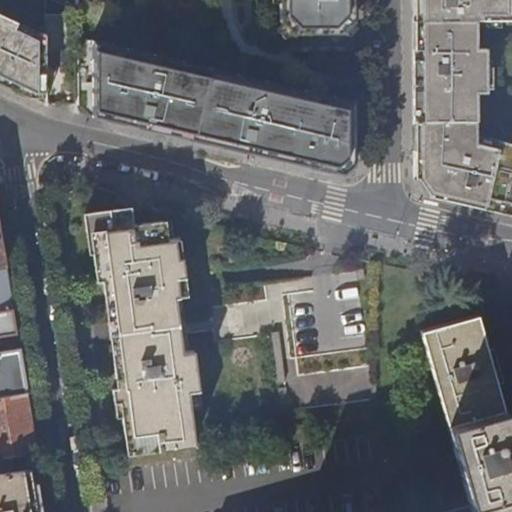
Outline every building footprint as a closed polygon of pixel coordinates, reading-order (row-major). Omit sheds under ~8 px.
[(353,0),(279,0),(279,23),(354,23),(353,0)] [(428,196),(511,215),(511,144),(490,139),(475,139),(474,92),(484,91),(484,48),(474,48),(474,20),(511,19),(511,0),(414,0),(414,39),(415,178),(428,196)] [(0,83),(44,104),(76,104),(77,38),(77,15),(46,15),(46,34),(39,34),(24,34),(14,30),(17,23),(0,14),(0,83)] [(39,34),(17,23),(14,30),(24,34),(39,34)] [(354,23),(279,23),(279,53),(354,52),(354,23)] [(355,167),(354,103),(77,38),(76,104),(92,118),(343,177),(355,167)] [(123,418),(128,455),(195,446),(190,409),(200,408),(193,351),(182,352),(175,296),(186,295),(178,239),(173,239),(170,222),(132,227),(130,208),(86,214),(88,233),(92,233),(94,252),(97,278),(102,278),(117,389),(114,390),(118,419),(123,418)] [(0,315),(14,313),(7,266),(0,267),(0,315)] [(321,333),(342,332),(341,312),(320,313),(321,333)] [(511,511),(511,430),(479,314),(423,331),(474,511),(511,511)] [(279,380),(285,379),(278,329),(272,330),(279,380)] [(0,399),(28,395),(21,350),(0,353),(0,399)] [(374,399),(368,351),(295,359),(300,407),(374,399)] [(0,459),(38,454),(28,395),(0,399),(0,459)] [(0,511),(38,511),(31,469),(0,473),(0,511)]
